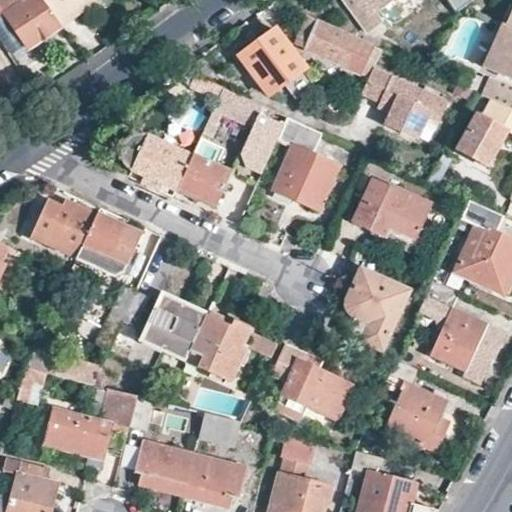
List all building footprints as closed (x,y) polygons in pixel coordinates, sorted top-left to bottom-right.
[(0,0),(0,6),(1,6),(24,40),(58,17),(46,0),(0,0)] [(46,0),(53,10),(68,0),(46,0)] [(68,0),(53,10),(58,17),(83,0),(68,0)] [(342,0),(364,31),(379,22),(373,12),(390,0),(342,0)] [(303,47),(315,17),(306,13),(294,42),(303,47)] [(370,43),(315,17),(303,47),(359,72),(370,43)] [(498,27),(478,68),(489,75),(481,94),(490,98),(511,108),(511,23),(506,21),(502,28),(498,27)] [(275,26),(238,54),(268,93),(304,67),(275,26)] [(372,66),(380,48),(370,43),(359,72),(368,76),(372,66)] [(447,100),(372,66),(368,76),(361,92),(390,105),(383,120),(417,136),(427,115),(437,120),(447,100)] [(482,75),(469,70),(462,85),(474,91),(482,75)] [(222,86),(194,73),(189,85),(217,99),(222,86)] [(287,116),(222,86),(217,99),(213,106),(278,137),(287,116)] [(486,164),(505,131),(511,134),(511,108),(490,98),(483,113),(476,110),(456,147),(486,164)] [(292,147),(271,190),(315,211),(335,167),(307,154),(319,130),(287,116),(278,137),(276,139),(292,147)] [(145,184),(157,189),(161,182),(175,188),(184,169),(168,161),(173,149),(141,134),(133,135),(126,140),(122,148),(121,154),(122,164),(149,176),(145,184)] [(191,154),(214,165),(220,152),(197,141),(191,154)] [(212,206),(229,172),(214,165),(191,154),(184,169),(175,188),(212,206)] [(425,207),(370,181),(350,224),(384,240),(389,231),(410,241),(425,207)] [(94,214),(49,193),(29,236),(74,257),(94,214)] [(468,199),(460,217),(476,225),(455,270),(507,294),(511,283),(511,239),(495,231),(502,215),(468,199)] [(139,234),(94,214),(74,257),(115,276),(122,271),(139,234)] [(0,241),(1,242),(9,227),(0,222),(0,241)] [(1,242),(0,241),(0,265),(10,246),(1,242)] [(405,290),(359,269),(347,296),(345,300),(345,303),(346,306),(349,311),(353,315),(348,328),(362,335),(361,340),(378,348),(405,290)] [(431,282),(425,295),(449,307),(450,306),(457,291),(432,279),(431,282)] [(134,291),(121,285),(112,308),(124,313),(134,291)] [(161,290),(140,338),(187,359),(191,350),(207,311),(161,290)] [(147,297),(134,291),(124,313),(137,320),(147,297)] [(450,306),(449,307),(428,354),(464,371),(476,345),(476,344),(486,324),(450,306)] [(199,367),(230,381),(246,344),(252,331),(207,311),(191,350),(204,357),(199,367)] [(264,337),(252,331),(246,344),(259,350),(264,337)] [(259,350),(270,355),(275,342),(264,337),(259,350)] [(317,361),(286,347),(272,376),(288,383),(276,411),(299,421),(306,405),(339,421),(354,385),(315,366),(317,361)] [(419,371),(395,360),(389,373),(383,387),(394,392),(397,386),(405,390),(387,429),(420,445),(421,445),(434,452),(444,430),(435,425),(445,401),(412,386),(419,371)] [(17,395),(35,403),(47,377),(29,369),(17,395)] [(137,395),(123,391),(117,416),(131,419),(137,395)] [(145,428),(153,399),(137,395),(131,419),(130,424),(145,428)] [(111,423),(54,407),(45,443),(101,459),(111,423)] [(240,421),(204,412),(198,438),(233,447),(240,421)] [(131,419),(117,416),(113,415),(112,423),(129,428),(130,424),(131,419)] [(288,436),(268,511),(319,511),(327,482),(305,477),(314,443),(288,436)] [(194,454),(143,441),(135,471),(142,474),(139,484),(183,495),(194,454)] [(390,459),(355,451),(350,470),(365,475),(355,511),(405,511),(413,484),(385,477),(390,459)] [(245,468),(194,454),(183,495),(228,506),(231,497),(237,499),(245,468)] [(49,469),(22,461),(8,508),(22,511),(49,511),(57,483),(47,481),(49,469)]
